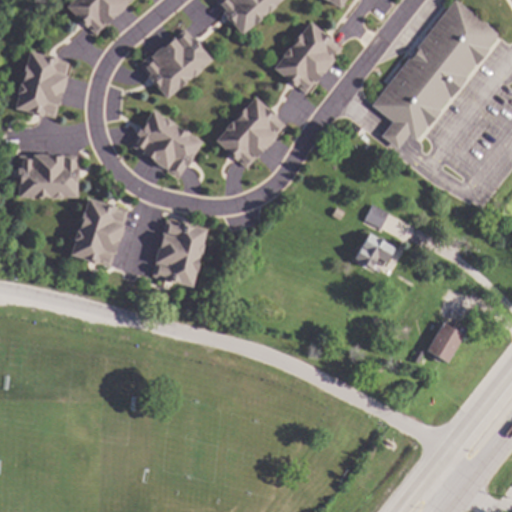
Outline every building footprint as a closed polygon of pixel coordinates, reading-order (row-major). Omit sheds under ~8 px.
[(130,0),(96,36),(66,6),(71,0),(130,0)] [(281,0),(243,34),(215,2),(217,0),(281,0)] [(322,0),(337,10),(343,0),(322,0)] [(456,0),(499,33),(494,40),(417,140),(410,134),(399,149),(382,136),(393,121),(373,105),(454,0),(456,0)] [(323,30),(324,29),(332,36),(331,37),(342,46),(305,92),(295,84),(294,85),(272,67),(282,55),(281,54),(287,46),(289,47),(294,40),(293,39),(300,30),(301,32),(311,21),(323,30)] [(212,60),(167,98),(141,66),(186,28),(212,60)] [(14,108),(30,50),(46,54),(46,53),(57,56),(56,57),(69,61),(53,118),(41,115),(41,116),(14,108)] [(268,106),(268,105),(276,112),(275,114),(286,123),(246,167),(236,158),(236,159),(215,140),(225,129),(224,128),(231,120),(232,121),(238,114),(237,113),(244,105),(246,106),(256,96),(268,106)] [(164,116),(165,115),(173,121),(172,123),(180,127),(181,126),(190,132),(189,133),(201,142),(193,155),(194,156),(188,165),(187,164),(179,176),(129,143),(137,132),(136,132),(151,108),(164,116)] [(64,155),(64,158),(79,158),(78,197),(19,195),(20,156),(34,157),(34,154),(64,155)] [(102,202),(103,200),(113,203),(112,205),(125,209),(109,266),(96,262),(96,263),(69,255),(73,240),(72,240),(75,230),(77,230),(79,222),(78,221),(81,210),(82,211),(87,197),(102,202)] [(389,213),(381,228),(366,220),(373,205),(389,213)] [(345,212),(340,220),(332,215),(337,207),(345,212)] [(178,223),(178,222),(205,228),(202,243),(203,244),(201,254),(199,253),(197,262),(199,263),(196,273),(194,273),(191,287),(175,284),(175,285),(165,283),(165,281),(152,278),(165,220),(178,223)] [(379,238),(381,237),(385,239),(386,242),(395,247),(386,262),(378,258),(373,268),(355,258),(370,233),(379,238)] [(465,335),(449,363),(428,350),(444,322),(465,335)] [(426,353),(420,363),(413,359),(419,349),(426,353)]
